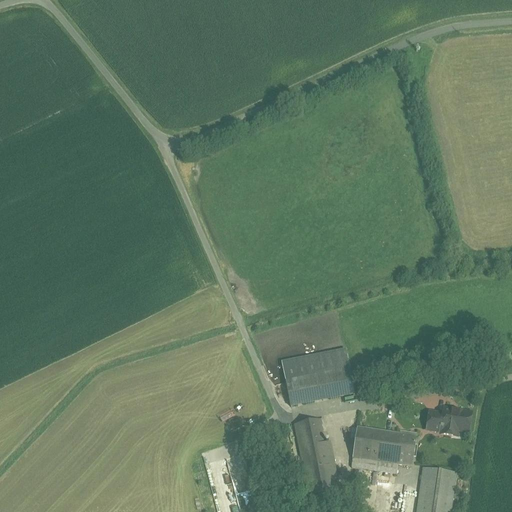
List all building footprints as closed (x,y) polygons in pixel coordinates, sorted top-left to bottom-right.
[(347,350),(285,363),(295,410),(357,397),(347,350)] [(474,432),(477,412),(444,407),(443,413),(427,410),(424,431),(457,437),(458,429),(474,432)] [(333,492),(319,420),(291,425),(304,497),(333,492)] [(397,477),(398,467),(389,466),(394,436),(358,430),(352,470),(397,477)] [(389,466),(398,467),(412,469),(417,437),(407,435),(407,438),(394,436),(389,466)] [(423,469),(418,511),(460,511),(464,473),(423,469)]
